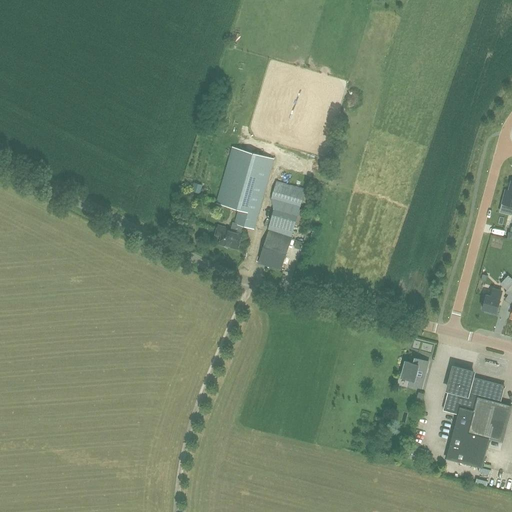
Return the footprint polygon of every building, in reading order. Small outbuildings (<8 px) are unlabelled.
[(233,147),(217,203),(239,210),(235,223),(255,229),(274,159),(233,147)] [(276,180),(272,198),(301,206),(303,199),(310,201),(312,191),(306,189),(276,180)] [(200,193),(203,185),(194,182),(192,191),(200,193)] [(281,269),(291,236),(292,237),(298,215),(274,209),(270,225),(277,227),(276,232),(269,230),(259,263),(281,269)] [(220,244),(238,249),(242,233),(225,229),(225,227),(218,225),(215,237),(221,239),(220,244)] [(497,312),(501,298),(500,298),(502,291),(493,288),(491,295),(487,294),(483,308),(497,312)] [(412,384),(422,387),(429,361),(415,358),(414,363),(406,361),(402,376),(413,379),(412,384)] [(505,387),(472,378),(474,372),(454,367),(449,387),(449,389),(451,390),(448,400),(446,400),(444,409),(458,413),(446,457),(482,467),(489,438),(502,441),(511,405),(501,402),(505,387)]
